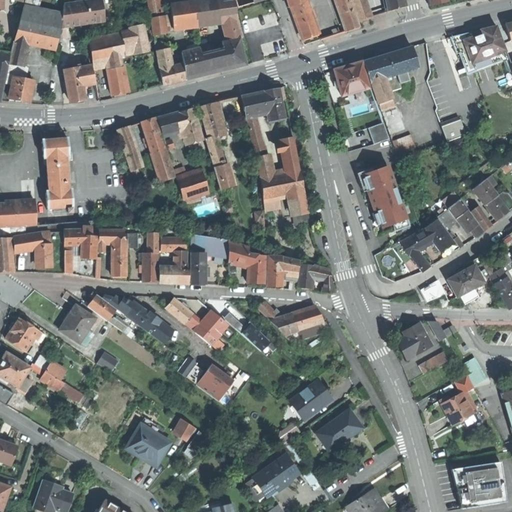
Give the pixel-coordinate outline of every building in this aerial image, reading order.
[(26,0),(24,6),(37,10),(39,0),(26,0)] [(98,0),(65,6),(61,30),(62,30),(62,28),(73,26),(73,27),(85,25),(106,21),(101,0),(98,0)] [(148,0),(154,34),(167,32),(160,0),(148,0)] [(222,0),(205,0),(171,6),(174,29),(224,21),(238,19),(235,1),(222,3),(222,0)] [(291,6),(302,38),(311,35),(318,33),(307,0),(291,6)] [(336,0),(347,31),(360,26),(350,0),(336,0)] [(352,0),(360,20),(372,16),(366,0),(352,0)] [(386,0),(389,11),(397,9),(407,7),(405,0),(386,0)] [(24,6),(16,42),(28,43),(56,49),(62,16),(37,10),(24,6)] [(243,38),(238,19),(224,21),(229,41),(239,39),(243,38)] [(136,52),(137,54),(149,52),(143,25),(131,27),(132,31),(135,44),(136,52)] [(481,32),(482,35),(491,57),(506,51),(497,27),(481,32)] [(121,33),(124,46),(135,44),(132,31),(121,33)] [(154,34),(158,52),(168,50),(177,49),(173,31),(167,32),(154,34)] [(126,55),(126,54),(124,46),(121,33),(88,39),(93,61),(106,59),(120,56),(126,55)] [(468,40),(457,45),(469,74),(490,66),(487,59),(491,57),(482,35),(468,40)] [(186,47),(193,45),(200,44),(199,36),(185,39),(186,47)] [(247,65),(239,39),(229,41),(223,43),(226,53),(222,54),(226,70),(230,69),(233,68),(233,69),(247,65)] [(16,42),(10,65),(24,68),(28,43),(16,42)] [(126,54),(136,52),(135,44),(124,46),(126,54)] [(200,49),(202,59),(212,57),(212,45),(200,47),(200,49)] [(398,51),(387,55),(393,75),(406,71),(418,67),(412,47),(398,51)] [(185,65),(187,80),(194,78),(203,76),(200,49),(195,51),(183,54),(185,65)] [(171,84),(187,80),(185,65),(173,68),(172,62),(168,50),(158,52),(164,86),(171,84)] [(0,69),(8,71),(10,54),(0,51),(0,69)] [(509,59),(506,51),(491,57),(487,59),(490,66),(509,59)] [(206,75),(226,70),(222,54),(212,57),(202,59),(206,75)] [(387,55),(378,58),(385,78),(393,75),(387,55)] [(122,67),(120,56),(106,59),(107,67),(107,70),(122,67)] [(364,62),(371,82),(385,78),(378,58),(366,62),(364,62)] [(94,70),(107,67),(106,59),(93,61),(94,70)] [(347,66),(334,70),(341,97),(348,95),(350,101),(357,99),(355,93),(363,91),(369,89),(369,88),(362,63),(347,66)] [(20,101),(30,103),(34,81),(25,79),(27,68),(24,68),(10,65),(6,84),(13,85),(10,100),(20,101)] [(81,65),(64,68),(65,71),(64,71),(70,101),(78,100),(86,98),(83,86),(96,84),(92,66),(81,68),(81,65)] [(124,67),(122,67),(107,70),(112,96),(121,94),(129,93),(124,67)] [(410,81),(406,71),(393,75),(385,78),(390,93),(401,89),(400,85),(410,81)] [(496,76),(482,79),(485,93),(499,91),(496,76)] [(380,104),(392,100),(390,93),(385,78),(371,82),(378,105),(380,104)] [(371,87),(369,88),(369,89),(363,91),(368,104),(376,101),(371,87)] [(272,91),(263,93),(268,114),(270,122),(286,119),(282,100),(285,99),(283,89),(272,91)] [(256,117),(268,114),(263,93),(242,97),(246,119),(256,117)] [(394,106),(392,100),(380,104),(382,110),(394,106)] [(381,116),(376,101),(368,104),(361,106),(367,121),(381,116)] [(208,106),(200,108),(209,138),(215,137),(225,134),(216,103),(208,106)] [(384,112),(391,134),(405,129),(398,108),(384,112)] [(185,112),(177,114),(182,132),(186,144),(202,139),(193,109),(185,112)] [(163,137),(182,132),(177,114),(158,120),(163,137)] [(389,139),(381,116),(367,121),(375,144),(389,139)] [(266,156),(256,117),(246,119),(257,158),(266,156)] [(460,117),(441,124),(447,143),(467,136),(460,117)] [(155,119),(141,123),(151,154),(165,149),(155,119)] [(145,184),(140,169),(146,167),(145,164),(142,165),(129,127),(123,129),(118,131),(137,186),(145,184)] [(394,141),(399,155),(417,149),(412,135),(394,141)] [(220,153),(215,137),(209,138),(206,139),(221,190),(233,186),(223,152),(220,153)] [(288,171),(300,168),(294,138),(282,140),(288,171)] [(74,213),(73,208),(74,208),(73,190),(70,190),(67,157),(70,157),(68,139),(55,140),(43,141),(44,159),(47,159),(50,191),(47,192),(48,210),(68,209),(69,213),(74,213)] [(166,149),(165,149),(151,154),(161,182),(174,178),(167,155),(168,154),(166,149)] [(267,155),(266,156),(257,158),(260,176),(271,174),(267,155)] [(411,217),(394,162),(360,172),(366,191),(368,190),(380,227),(411,217)] [(501,167),(505,172),(511,168),(507,163),(501,167)] [(305,194),(300,168),(288,171),(271,174),(260,176),(265,202),(279,199),(289,197),(305,194)] [(178,178),(185,204),(200,200),(199,196),(209,193),(203,171),(178,178)] [(490,177),(485,181),(490,188),(495,184),(490,177)] [(485,181),(473,190),(496,221),(503,216),(508,212),(497,197),(490,188),(485,181)] [(502,193),(497,197),(508,212),(511,209),(511,198),(509,194),(502,193)] [(309,213),(305,194),(289,197),(293,216),(300,215),(309,213)] [(281,206),(279,199),(265,202),(266,209),(281,206)] [(447,230),(456,223),(459,221),(457,219),(467,211),(459,201),(437,217),(447,230)] [(35,203),(0,205),(0,237),(27,236),(26,229),(37,228),(35,203)] [(472,211),(486,230),(490,227),(477,208),(472,211)] [(478,225),(467,211),(457,219),(459,221),(462,225),(467,233),(471,230),(478,225)] [(310,220),(309,213),(300,215),(301,222),(310,220)] [(294,224),(301,222),(300,215),(293,216),(294,224)] [(437,220),(424,229),(434,242),(441,252),(448,247),(454,243),(437,220)] [(482,230),(478,225),(471,230),(475,235),(482,230)] [(72,246),(83,246),(83,237),(93,237),(93,228),(84,228),(84,233),(65,233),(65,245),(72,246)] [(418,251),(434,242),(424,229),(401,242),(411,256),(418,251)] [(125,232),(100,231),(99,244),(106,244),(115,244),(125,245),(125,232)] [(16,254),(37,251),(37,246),(43,245),(43,238),(42,233),(27,236),(14,238),(16,254)] [(129,249),(138,249),(138,234),(129,234),(129,249)] [(149,234),(149,254),(158,254),(158,234),(149,234)] [(191,235),(191,252),(205,255),(223,258),(222,240),(191,235)] [(454,239),(460,248),(464,245),(458,236),(454,239)] [(90,258),(96,258),(97,237),(93,237),(83,237),(83,246),(83,256),(83,258),(90,258)] [(12,238),(0,239),(0,273),(3,273),(15,272),(12,238)] [(175,252),(175,254),(186,254),(187,239),(161,239),(161,252),(175,252)] [(236,264),(248,268),(249,256),(249,248),(229,242),(230,264),(236,264)] [(43,245),(37,246),(37,251),(38,266),(45,266),(52,266),(51,245),(43,245)] [(72,256),(83,256),(83,246),(72,246),(72,256)] [(127,249),(115,249),(113,277),(120,277),(127,277),(127,249)] [(430,267),(418,251),(411,256),(422,272),(430,267)] [(205,255),(191,252),(191,284),(198,284),(205,284),(205,276),(205,269),(205,255)] [(149,254),(144,254),(144,267),(144,272),(144,282),(150,282),(158,282),(158,254),(149,254)] [(186,254),(175,254),(174,269),(174,283),(181,283),(189,284),(189,264),(186,264),(186,254)] [(511,264),(506,254),(500,258),(507,271),(511,268),(511,264)] [(265,257),(249,256),(248,268),(248,284),(256,284),(264,284),(265,257)] [(282,257),(282,258),(282,271),(298,272),(298,264),(298,261),(282,257)] [(282,258),(269,258),(268,286),(275,286),(281,286),(281,275),(282,271),(282,258)] [(484,268),(489,276),(497,272),(492,263),(484,268)] [(312,289),(313,279),(313,267),(298,264),(298,272),(298,277),(298,280),(298,287),(305,288),(312,289)] [(475,266),(448,280),(457,298),(473,289),(477,287),(484,283),(475,266)] [(330,271),(313,267),(313,279),(325,280),(333,281),(330,271)] [(160,283),(174,283),(174,269),(160,268),(160,283)] [(497,272),(489,276),(494,285),(506,278),(501,269),(497,272)] [(511,288),(506,278),(494,285),(508,309),(511,306),(511,288)] [(336,294),(333,281),(325,280),(323,293),(336,294)] [(477,296),(473,289),(457,298),(455,299),(456,302),(477,296)] [(89,307),(108,321),(110,318),(114,313),(116,310),(109,304),(102,299),(98,296),(94,300),(89,307)] [(114,298),(109,304),(116,310),(119,312),(124,316),(126,313),(133,305),(129,302),(125,299),(125,300),(124,299),(123,300),(124,301),(121,304),(114,298)] [(166,308),(185,324),(193,315),(187,310),(182,305),(174,299),(169,304),(166,308)] [(134,303),(133,305),(126,313),(141,325),(149,314),(134,303)] [(256,306),(267,318),(275,314),(265,303),(256,306)] [(96,319),(77,306),(71,315),(66,323),(65,322),(60,330),(80,343),(80,342),(86,346),(91,339),(85,335),(96,319)] [(280,319),(271,322),(285,336),(324,323),(316,307),(280,319)] [(196,333),(210,346),(227,325),(213,313),(203,324),(196,333)] [(161,323),(149,314),(141,325),(140,327),(162,344),(173,330),(161,322),(161,323)] [(185,324),(196,333),(203,324),(193,315),(185,324)] [(6,339),(26,352),(35,339),(37,340),(42,333),(20,318),(16,323),(14,323),(11,328),(11,330),(12,331),(8,336),(6,339)] [(115,321),(110,318),(108,321),(122,332),(126,327),(116,319),(115,321)] [(252,320),(242,330),(269,356),(279,346),(252,320)] [(440,341),(446,338),(443,331),(438,322),(429,322),(440,341)] [(410,329),(404,332),(406,337),(416,354),(431,346),(419,324),(410,329)] [(443,331),(446,338),(457,332),(453,326),(443,331)] [(48,337),(42,333),(37,340),(43,344),(48,337)] [(408,359),(416,354),(406,337),(398,342),(408,359)] [(452,348),(448,340),(441,344),(446,352),(452,348)] [(456,356),(452,348),(446,352),(422,365),(427,373),(456,356)] [(98,364),(111,373),(119,361),(105,352),(98,364)] [(0,376),(18,388),(24,378),(30,369),(30,368),(6,353),(0,362),(0,376)] [(33,363),(30,368),(30,369),(43,377),(52,363),(40,355),(35,365),(33,363)] [(467,375),(474,386),(486,379),(475,358),(462,365),(467,375)] [(196,365),(187,359),(178,372),(186,378),(187,377),(194,368),(196,365)] [(66,372),(52,363),(43,377),(41,380),(60,392),(65,383),(61,381),(66,372)] [(233,382),(211,366),(208,369),(209,369),(197,386),(219,402),(233,382)] [(201,372),(194,368),(187,377),(193,382),(201,372)] [(460,394),(474,386),(467,375),(454,382),(460,394)] [(31,382),(24,378),(18,388),(25,392),(31,382)] [(317,381),(290,401),(304,420),(331,400),(325,392),(317,381)] [(79,404),(84,395),(65,383),(60,392),(79,404)] [(14,394),(0,385),(0,401),(7,406),(14,394)] [(511,390),(502,393),(511,429),(511,390)] [(447,416),(453,425),(464,419),(463,417),(472,412),(462,394),(450,401),(442,405),(447,416)] [(93,401),(84,395),(79,404),(87,409),(93,401)] [(439,399),(442,405),(450,401),(447,395),(439,399)] [(349,410),(316,434),(322,443),(324,442),(329,450),(345,439),(346,440),(362,429),(355,418),(349,410)] [(88,415),(81,411),(73,424),(79,428),(88,415)] [(146,418),(142,425),(155,433),(159,426),(146,418)] [(175,433),(188,441),(197,429),(183,420),(175,433)] [(142,458),(156,467),(171,443),(155,433),(142,425),(126,449),(142,458)] [(274,437),(281,446),(300,433),(296,427),(284,435),(282,432),(274,437)] [(0,461),(12,465),(16,454),(13,453),(16,444),(6,441),(0,438),(0,461)] [(286,456),(260,474),(265,482),(274,494),(289,484),(287,482),(298,474),(292,464),(286,456)] [(510,500),(505,460),(457,466),(462,506),(510,500)] [(259,487),(265,482),(260,474),(253,478),(259,487)] [(44,481),(35,509),(43,511),(46,506),(55,510),(62,511),(67,511),(73,494),(62,491),(63,488),(55,485),(44,481)] [(0,483),(0,510),(3,511),(11,488),(0,483)] [(374,489),(350,504),(355,511),(383,511),(387,510),(380,499),(374,489)] [(124,511),(120,510),(104,500),(97,511),(124,511)]
